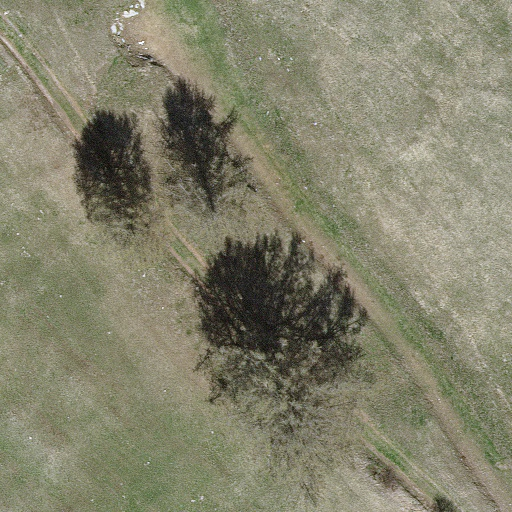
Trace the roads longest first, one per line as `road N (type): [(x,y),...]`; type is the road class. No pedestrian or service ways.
road 1 (track): [(445,511),(176,261),(0,41)]
road 2 (track): [(511,511),(388,322),(273,191),(214,55),(201,0)]
